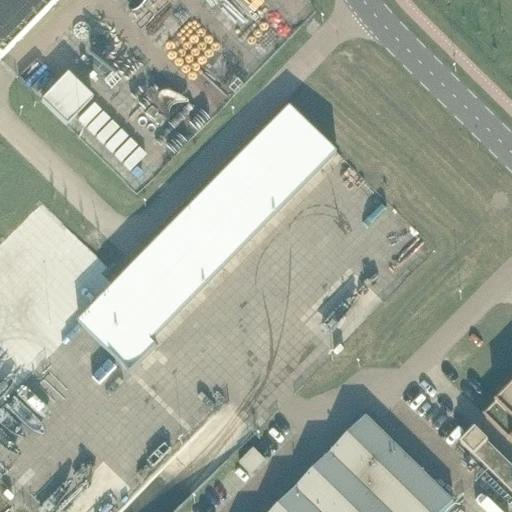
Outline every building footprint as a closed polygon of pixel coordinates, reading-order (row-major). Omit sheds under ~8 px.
[(0,0),(0,61),(59,0),(0,0)] [(65,78),(43,101),(42,102),(41,103),(66,127),(67,126),(92,100),(67,76),(65,78)] [(292,110),(80,326),(81,326),(106,351),(132,377),(159,350),(153,344),(339,155),(292,110)] [(511,375),(511,376),(511,380),(504,389),(501,387),(498,390),(504,396),(484,417),(511,443),(511,375)] [(367,420),(331,456),(388,511),(447,511),(454,505),(417,469),(386,438),(381,434),(367,420)] [(511,466),(488,444),(489,443),(476,430),(462,444),(475,457),(476,457),(489,470),(511,492),(511,466)] [(262,450),(241,470),(249,478),(270,458),(262,450)] [(326,461),(296,491),(317,511),(388,511),(331,456),(329,458),(326,461)] [(276,511),(317,511),(296,491),(284,503),(276,511)] [(15,502),(8,496),(5,499),(11,506),(15,502)]
